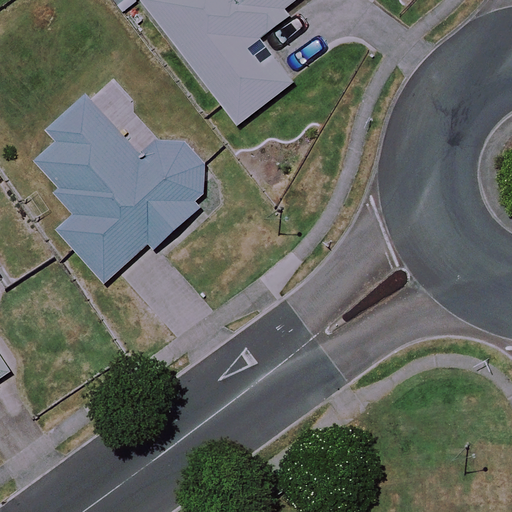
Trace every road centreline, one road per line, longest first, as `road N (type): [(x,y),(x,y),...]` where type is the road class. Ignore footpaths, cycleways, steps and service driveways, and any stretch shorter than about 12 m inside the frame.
road 1 (tertiary): [(449,240),(78,511)]
road 2 (tertiary): [(449,240),(432,204),(429,164),(439,125),(461,91),(511,62)]
